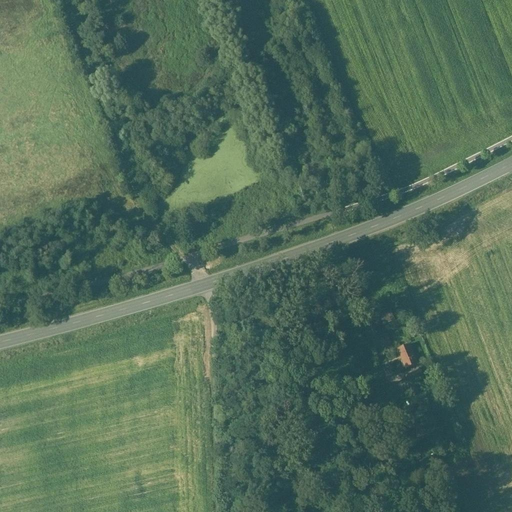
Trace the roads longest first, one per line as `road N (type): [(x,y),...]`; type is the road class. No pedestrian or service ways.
road 1 (secondary): [(511,164),(335,241),(0,343)]
road 2 (track): [(61,0),(146,217)]
road 3 (track): [(220,511),(211,282)]
